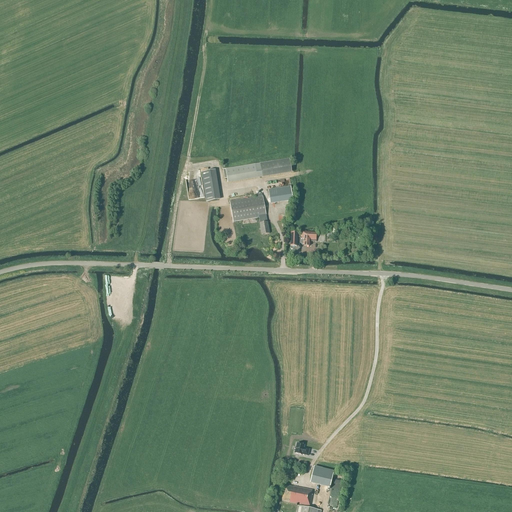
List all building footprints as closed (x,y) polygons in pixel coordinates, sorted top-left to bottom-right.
[(261,164),(262,176),(291,171),(289,159),(261,164)] [(257,176),(256,164),(226,169),(228,181),(257,176)] [(218,200),(213,171),(201,173),(206,202),(218,200)] [(278,189),(266,191),(268,201),(280,199),(278,189)] [(263,197),(262,197),(261,194),(256,195),(256,198),(230,202),(233,222),(259,218),(260,224),(262,235),(269,234),(267,223),(266,216),(263,197)] [(304,239),(304,247),(309,247),(309,239),(315,239),(315,240),(316,240),(316,233),(302,233),(302,239),(304,239)] [(308,456),(309,450),(305,449),(303,449),(304,446),(297,444),(295,454),(302,455),(308,456)] [(330,487),(334,472),(314,467),(310,482),(330,487)] [(320,511),(321,511),(309,509),(312,495),(311,495),(312,491),(293,487),(292,487),(285,486),(282,501),(299,504),(298,507),(298,506),(296,511),(320,511)] [(277,509),(278,507),(276,506),(277,504),(272,502),(270,510),(275,511),(276,509),(277,509)]
